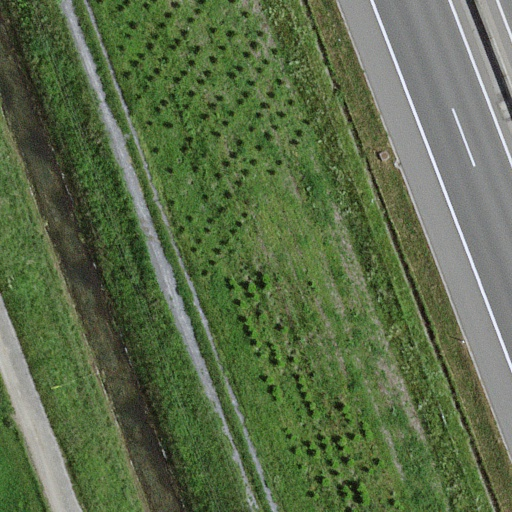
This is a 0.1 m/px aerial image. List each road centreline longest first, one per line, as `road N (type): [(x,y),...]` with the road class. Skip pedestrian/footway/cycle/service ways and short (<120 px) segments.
road 1 (track): [(266,511),(71,0)]
road 2 (motorway): [(411,0),(511,264)]
road 3 (unclassified): [(67,511),(0,330)]
